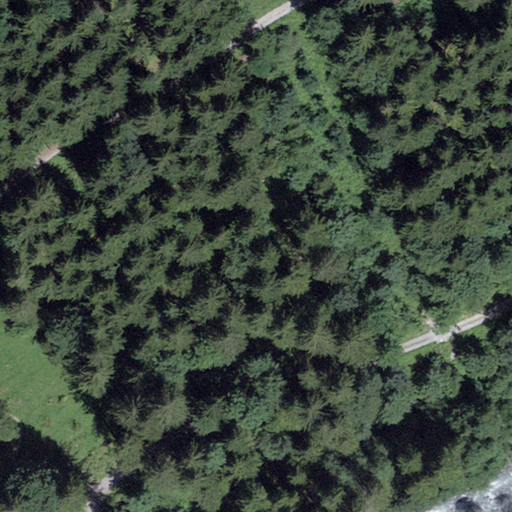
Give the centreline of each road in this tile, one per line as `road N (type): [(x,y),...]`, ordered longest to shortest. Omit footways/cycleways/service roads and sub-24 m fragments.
road 1 (track): [(91,489),(194,422),(511,297)]
road 2 (track): [(295,0),(57,144),(0,189)]
